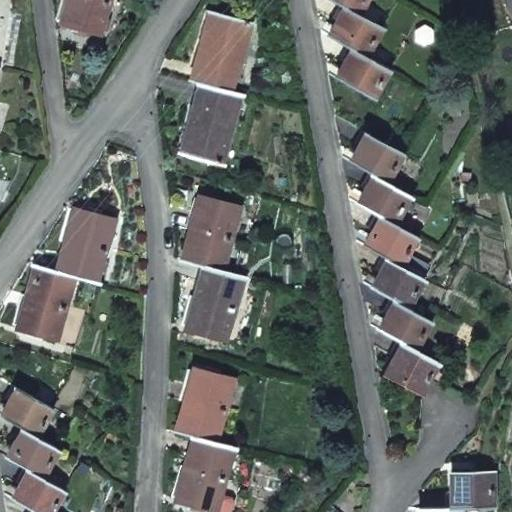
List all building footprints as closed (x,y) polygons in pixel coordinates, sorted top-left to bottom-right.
[(108,0),(66,0),(60,22),(100,32),(108,0)] [(335,0),(344,5),(356,12),(362,0),(335,0)] [(381,26),(356,12),(344,5),(328,34),(352,48),(363,55),(381,26)] [(189,81),(199,83),(232,92),(251,23),(208,11),(189,81)] [(388,69),(363,55),(352,48),(336,77),(371,98),(388,69)] [(232,92),(199,83),(180,151),(222,164),(241,95),(232,92)] [(351,160),(373,173),(386,180),(402,152),(366,132),(351,160)] [(386,180),(373,173),(357,202),(380,215),(393,222),(409,194),(386,180)] [(180,258),(202,265),(221,270),(239,209),(198,196),(180,258)] [(72,209),(55,271),(73,276),(95,282),(113,220),(72,209)] [(416,236),(393,222),(380,215),(364,244),(388,257),(400,264),(416,236)] [(423,278),(400,264),(388,257),(372,285),(395,298),(407,305),(423,278)] [(73,276),(55,271),(33,265),(17,328),(56,339),(73,276)] [(221,270),(202,265),(183,328),(224,339),(243,277),(221,270)] [(430,319),(407,305),(395,298),(378,328),(403,342),(413,348),(430,319)] [(437,361),(413,348),(403,342),(386,371),(420,391),(437,361)] [(175,432),(192,436),(215,443),(233,380),(193,369),(175,432)] [(1,415),(24,428),(35,435),(51,407),(17,387),(1,415)] [(35,435),(24,428),(7,457),(28,469),(41,476),(57,447),(35,435)] [(215,443),(192,436),(176,499),(215,510),(233,447),(215,443)] [(49,511),(62,489),(41,476),(28,469),(12,499),(33,511),(34,511),(49,511)] [(450,475),(450,508),(460,508),(492,507),(492,474),(450,475)]
